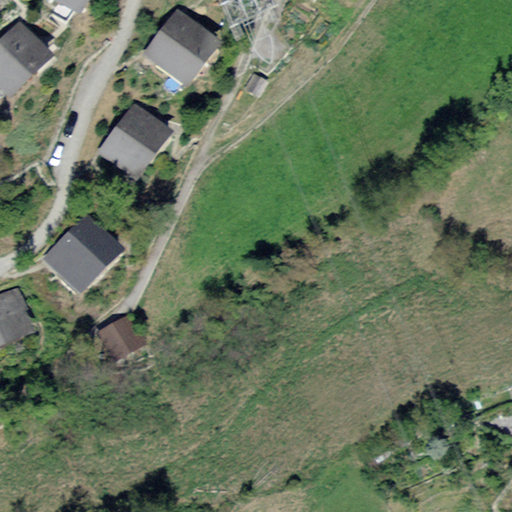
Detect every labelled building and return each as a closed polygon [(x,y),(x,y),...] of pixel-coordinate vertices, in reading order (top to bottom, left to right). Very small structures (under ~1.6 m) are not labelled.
[(89,0),(37,0),(73,24),(89,0)] [(218,47),(173,11),(135,58),(180,94),(218,47)] [(48,64),(13,26),(0,37),(0,98),(4,102),(48,64)] [(169,136),(131,106),(92,155),(130,185),(169,136)] [(116,260),(80,221),(41,258),(78,297),(116,260)] [(14,292),(0,296),(0,354),(31,344),(14,292)]
